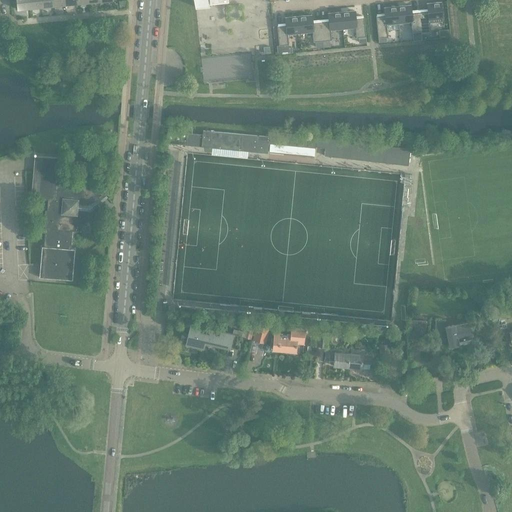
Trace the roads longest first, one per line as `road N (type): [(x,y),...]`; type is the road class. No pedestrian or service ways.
road 1 (residential): [(118,368),(149,0)]
road 2 (residential): [(118,368),(387,400),(434,421),(464,416)]
road 3 (residential): [(106,511),(118,368)]
